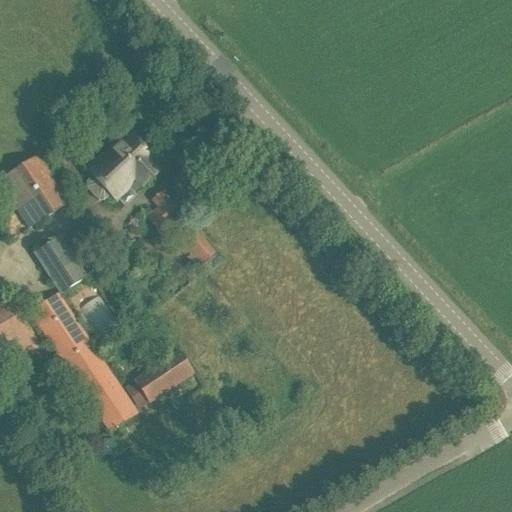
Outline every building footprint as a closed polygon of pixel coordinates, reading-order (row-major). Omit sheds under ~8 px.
[(126,134),(88,171),(94,177),(88,182),(88,188),(99,201),(106,201),(112,195),(118,201),(130,190),(135,195),(161,170),(126,134)] [(0,215),(9,210),(11,213),(0,220),(0,227),(9,242),(68,203),(39,157),(0,182),(0,215)] [(167,201),(146,219),(160,235),(181,217),(167,201)] [(197,233),(182,245),(200,267),(214,256),(197,233)] [(59,239),(34,256),(61,295),(86,278),(59,239)] [(58,295),(29,314),(107,433),(137,414),(58,295)] [(27,327),(0,343),(0,361),(5,369),(40,349),(27,327)] [(138,388),(127,395),(135,406),(146,399),(150,405),(194,376),(178,352),(134,382),(138,388)] [(0,488),(0,498),(4,504),(15,496),(7,484),(0,488)]
